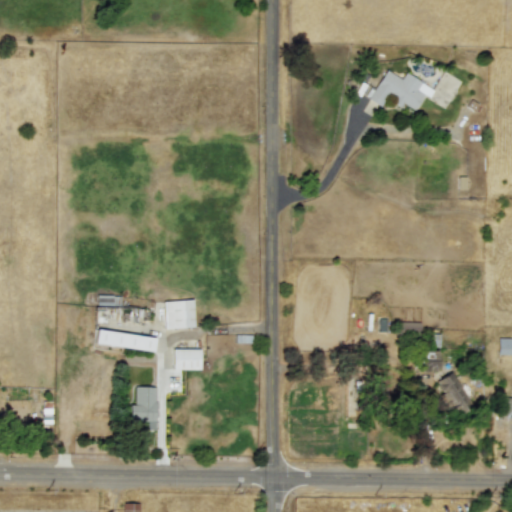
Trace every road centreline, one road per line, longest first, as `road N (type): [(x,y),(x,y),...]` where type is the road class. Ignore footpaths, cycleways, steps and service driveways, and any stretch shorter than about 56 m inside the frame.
road 1 (tertiary): [(277,511),(270,445),(272,0)]
road 2 (tertiary): [(511,483),(0,476)]
